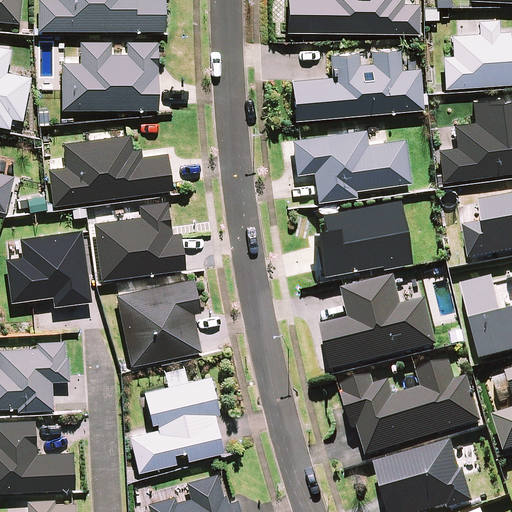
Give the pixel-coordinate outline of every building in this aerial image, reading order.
[(22,0),(0,0),(0,18),(21,20),(22,0)] [(35,0),(36,27),(160,27),(159,0),(35,0)] [(283,0),(282,27),(415,34),(417,1),(406,0),(405,0),(283,0)] [(152,106),(152,42),(124,42),(124,53),(106,52),(106,41),(77,41),(77,61),(58,61),(58,106),(152,106)] [(396,66),(395,47),(369,49),(370,61),(356,62),(355,50),(327,52),(329,76),(289,79),(292,117),(419,107),(415,65),(396,66)] [(364,143),(362,129),(289,138),(293,171),(310,169),(314,199),(352,194),(351,187),(406,181),(401,139),(364,143)] [(134,156),(131,133),(60,143),(63,165),(42,168),(47,204),(167,186),(162,152),(134,156)] [(0,208),(7,210),(15,174),(0,170),(0,208)] [(167,233),(162,202),(131,206),(133,217),(89,223),(97,277),(180,265),(175,231),(167,233)] [(404,263),(392,204),(328,217),(330,227),(309,232),(318,276),(377,264),(378,268),(404,263)] [(195,308),(188,278),(112,295),(127,362),(203,345),(195,308)] [(399,309),(392,281),(336,294),(343,323),(319,328),(329,371),(434,347),(424,304),(399,309)] [(67,376),(67,344),(0,345),(0,405),(52,405),(52,377),(67,376)] [(453,385),(447,364),(415,373),(420,391),(392,399),(388,383),(372,387),(370,379),(338,388),(358,458),(479,424),(467,382),(453,385)] [(214,410),(206,374),(140,389),(150,427),(127,433),(135,468),(173,459),(170,449),(182,446),(184,457),(220,448),(211,411),(214,410)] [(38,452),(35,419),(0,422),(0,490),(75,485),(72,450),(38,452)] [(428,511),(468,500),(451,445),(374,468),(387,511),(428,511)] [(221,500),(213,472),(182,481),(185,493),(144,504),(146,511),(236,511),(232,497),(221,500)] [(71,511),(71,500),(25,502),(25,511),(71,511)]
